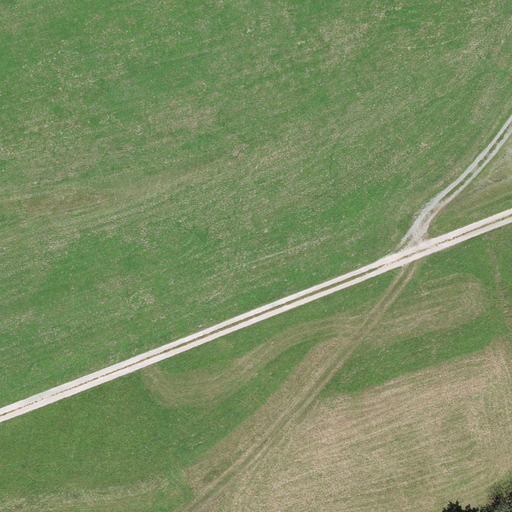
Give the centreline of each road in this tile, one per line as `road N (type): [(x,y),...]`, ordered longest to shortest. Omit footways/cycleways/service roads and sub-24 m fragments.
road 1 (track): [(511,215),(0,402)]
road 2 (track): [(198,511),(408,256)]
road 3 (track): [(511,118),(488,154),(428,208),(408,256)]
